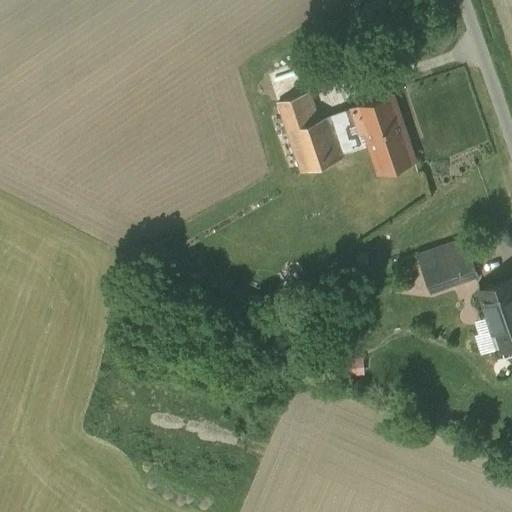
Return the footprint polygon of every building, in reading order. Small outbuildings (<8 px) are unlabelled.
[(309,93),(278,103),(288,131),(318,120),(309,93)] [(391,95),(351,109),(351,110),(359,133),(365,131),(369,143),(379,171),(414,159),(391,95)] [(351,110),(330,117),(343,152),(369,143),(365,131),(359,133),(351,110)] [(318,120),(288,131),(303,172),(344,157),(343,152),(330,117),(330,116),(318,120)] [(464,243),(420,258),(432,290),(451,284),(445,269),(470,260),(464,243)] [(470,260),(445,269),(451,284),(475,275),(470,260)] [(511,344),(511,281),(511,279),(479,291),(488,316),(499,347),(500,349),(511,344)] [(488,316),(476,320),(480,332),(476,334),(482,353),(499,347),(488,316)] [(346,355),(347,374),(366,373),(365,354),(346,355)]
